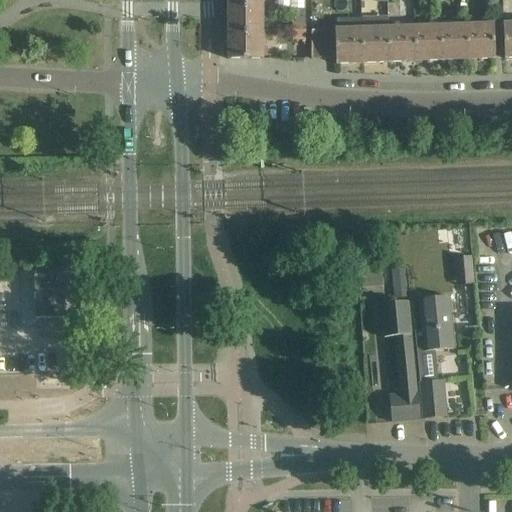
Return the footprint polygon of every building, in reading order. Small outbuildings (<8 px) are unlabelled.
[(261,0),(227,0),(228,8),(262,8),(261,0)] [(262,34),(262,8),(228,8),(228,34),(262,34)] [(294,23),(304,23),(304,10),(294,10),(294,23)] [(292,34),(304,34),(304,23),(294,23),(292,23),(292,34)] [(504,59),(511,59),(511,24),(503,25),(504,59)] [(440,27),(441,61),(468,61),(467,26),(440,27)] [(467,26),(468,61),(494,60),(493,26),(467,26)] [(441,61),(440,27),(414,28),(415,62),(441,61)] [(414,28),(388,29),(389,63),(415,62),(414,28)] [(388,29),(361,30),(363,64),(389,63),(388,29)] [(363,64),(361,30),(335,31),(335,32),(311,32),(311,60),(336,60),(336,65),(363,64)] [(262,34),(228,34),(228,60),(262,60),(262,34)] [(383,286),(381,265),(360,267),(362,288),(383,286)] [(408,297),(405,270),(391,271),(394,298),(408,297)] [(63,275),(35,276),(36,319),(64,319),(63,275)] [(454,350),(448,298),(418,301),(424,353),(454,350)] [(418,420),(407,303),(381,306),(384,339),(394,338),(399,396),(390,397),(392,423),(418,420)] [(441,419),(438,382),(419,384),(423,421),(441,419)]
